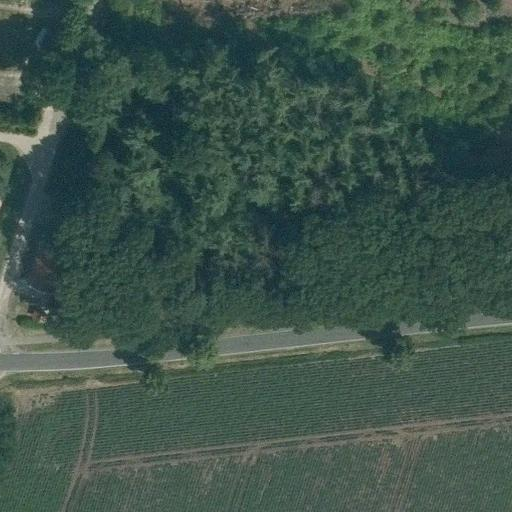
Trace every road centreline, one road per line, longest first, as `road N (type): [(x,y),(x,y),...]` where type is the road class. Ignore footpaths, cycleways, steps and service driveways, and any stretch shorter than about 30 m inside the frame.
road 1 (tertiary): [(0,363),(121,359),(511,316)]
road 2 (unclassified): [(0,313),(95,0)]
